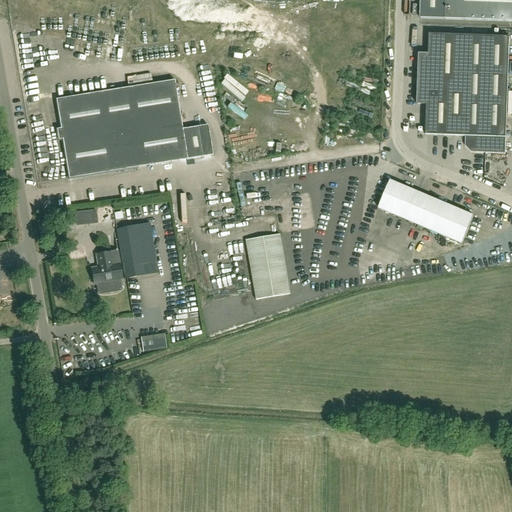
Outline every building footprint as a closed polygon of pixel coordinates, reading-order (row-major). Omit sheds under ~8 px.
[(511,0),(420,0),(420,19),(480,21),(511,21),(511,0)] [(425,135),(465,137),(465,146),(471,153),(505,154),(509,37),(429,34),(428,54),(419,54),(417,105),(426,105),(425,135)] [(182,130),(174,81),(56,100),(69,179),(213,156),(208,125),(182,130)] [(473,217),(390,181),(378,209),(461,245),(473,217)] [(364,231),(366,212),(330,209),(329,227),(337,227),(336,231),(356,233),(356,230),(364,231)] [(74,212),(75,226),(96,224),(95,211),(74,212)] [(149,224),(136,226),(117,230),(125,279),(157,274),(149,224)] [(245,240),(254,300),(288,295),(279,235),(245,240)] [(411,238),(409,241),(427,256),(429,253),(411,238)] [(395,262),(396,265),(404,262),(397,244),(384,249),(390,264),(395,262)] [(118,288),(117,280),(122,280),(120,264),(118,252),(116,252),(97,255),(99,268),(92,269),(94,284),(106,282),(107,290),(109,291),(117,290),(118,288)] [(304,271),(305,276),(303,277),(308,294),(313,293),(308,270),(304,271)] [(201,312),(192,314),(195,327),(203,325),(201,312)] [(140,338),(142,352),(166,349),(164,334),(140,338)]
